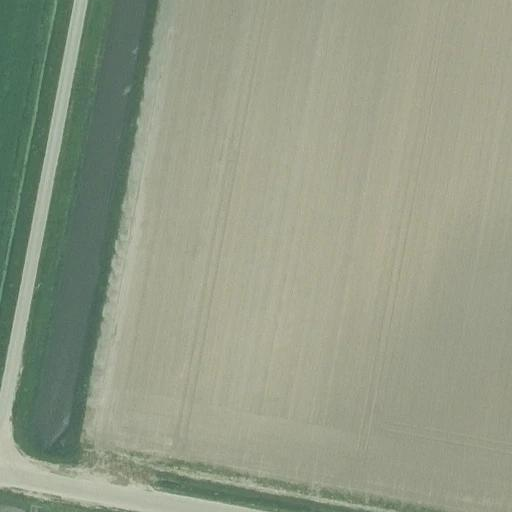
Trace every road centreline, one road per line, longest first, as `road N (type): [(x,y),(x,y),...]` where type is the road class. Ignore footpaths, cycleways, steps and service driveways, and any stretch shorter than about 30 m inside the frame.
road 1 (unclassified): [(0,423),(80,0)]
road 2 (unclassified): [(200,511),(0,475)]
